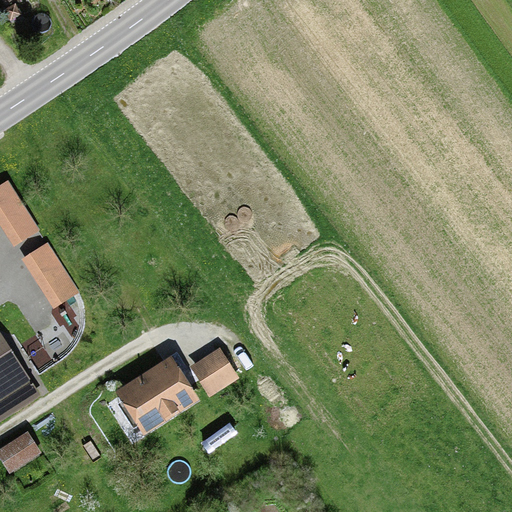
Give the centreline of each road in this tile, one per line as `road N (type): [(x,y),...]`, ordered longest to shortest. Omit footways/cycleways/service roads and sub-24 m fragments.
road 1 (track): [(203,347),(179,330),(155,338),(0,432)]
road 2 (secondary): [(167,0),(0,115)]
